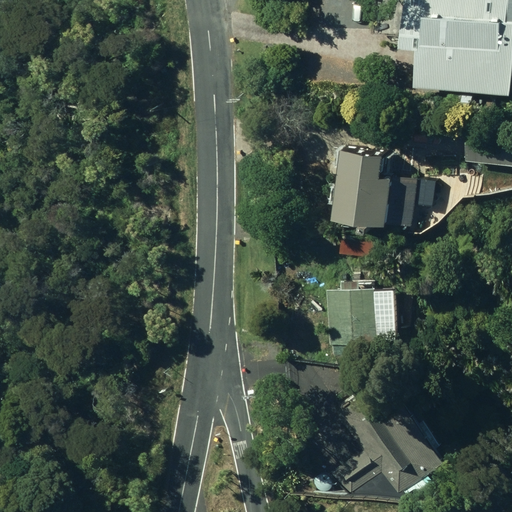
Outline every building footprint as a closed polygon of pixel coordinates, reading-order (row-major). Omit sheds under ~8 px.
[(423,76),(511,84),(511,0),(379,0),(378,26),(426,28),(423,76)] [(479,85),(459,84),(457,98),(478,100),(479,85)] [(473,153),(511,155),(511,122),(475,119),(473,153)] [(343,208),(417,217),(423,172),(402,169),(402,166),(390,165),(393,143),(352,138),(343,208)] [(380,231),(347,228),(346,247),(379,249),(380,231)] [(338,337),(338,347),(365,345),(364,336),(407,333),(403,277),(333,282),(337,337),(338,337)] [(336,466),(352,489),(384,468),(399,490),(456,451),(398,365),(341,402),(369,443),(336,466)]
